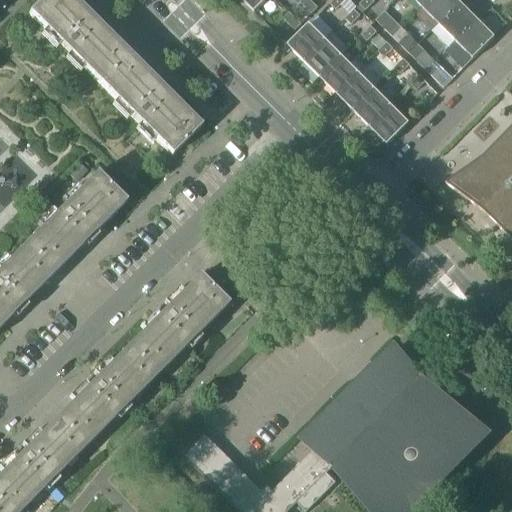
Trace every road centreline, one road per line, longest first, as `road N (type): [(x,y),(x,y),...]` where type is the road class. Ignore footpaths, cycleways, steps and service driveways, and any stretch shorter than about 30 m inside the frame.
road 1 (residential): [(4,418),(290,126)]
road 2 (residential): [(371,207),(391,175),(511,63)]
road 3 (residential): [(511,349),(371,207)]
road 4 (residential): [(290,126),(167,0)]
